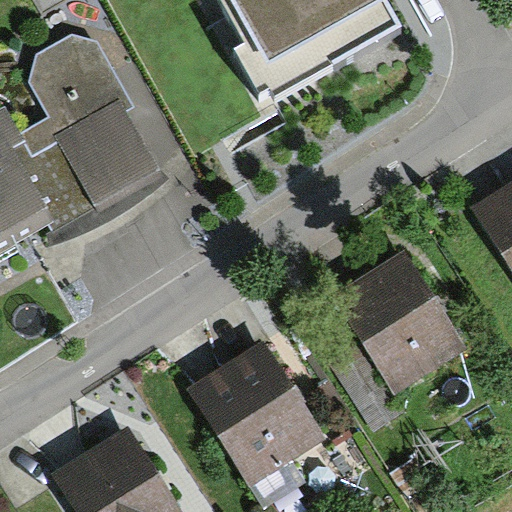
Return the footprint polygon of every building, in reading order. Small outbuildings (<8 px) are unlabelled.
[(379,13),(372,0),(237,0),(265,49),(249,58),(260,79),(379,13)] [(0,252),(43,230),(55,252),(176,186),(88,27),(9,70),(33,114),(0,131),(0,252)] [(511,192),(470,218),(511,287),(511,192)] [(407,260),(334,303),(390,397),(463,354),(407,260)] [(268,349),(191,394),(248,490),(325,444),(268,349)] [(177,511),(129,438),(55,486),(72,511),(177,511)]
